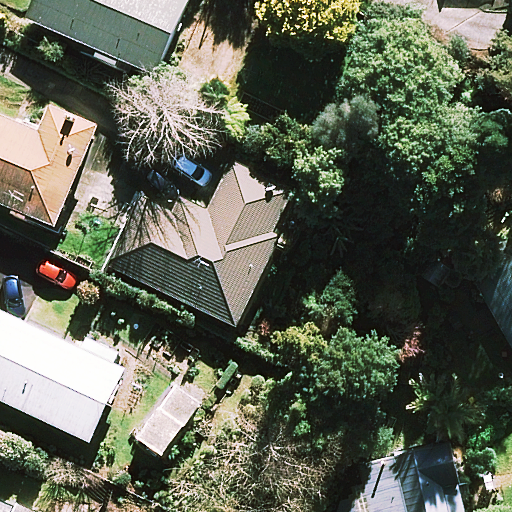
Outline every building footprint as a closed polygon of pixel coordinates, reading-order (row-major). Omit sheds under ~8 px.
[(41,0),(30,25),(161,83),(195,5),(183,0),(41,0)] [(38,136),(0,119),(0,207),(60,233),(103,133),(49,109),(38,136)] [(306,199),(235,165),(210,216),(153,188),(113,270),(240,332),(306,199)] [(511,261),(475,283),(511,344),(511,261)] [(0,402),(95,447),(132,369),(70,340),(67,346),(0,314),(0,402)] [(214,408),(176,386),(140,448),(178,469),(214,408)] [(467,511),(455,448),(371,464),(380,511),(467,511)]
